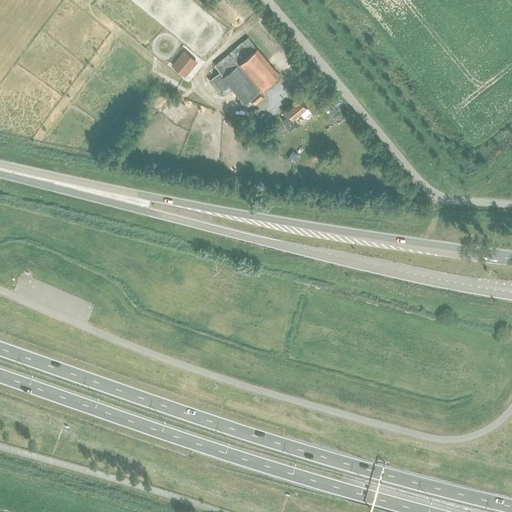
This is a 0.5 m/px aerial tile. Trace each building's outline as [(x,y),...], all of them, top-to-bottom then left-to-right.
[(259,92),(280,74),(249,37),(215,65),(220,71),(210,79),(220,92),(230,84),(245,103),(250,98),(255,104),(263,97),(259,92)] [(172,64),(186,76),(198,62),(184,50),(172,64)] [(156,102),(161,110),(172,102),(166,95),(156,102)] [(283,111),(285,114),(287,116),(283,120),(290,129),(292,132),(298,127),(292,120),(301,112),(305,117),(312,112),(300,97),(283,111)] [(294,148),(290,157),(298,161),(302,152),(294,148)]
